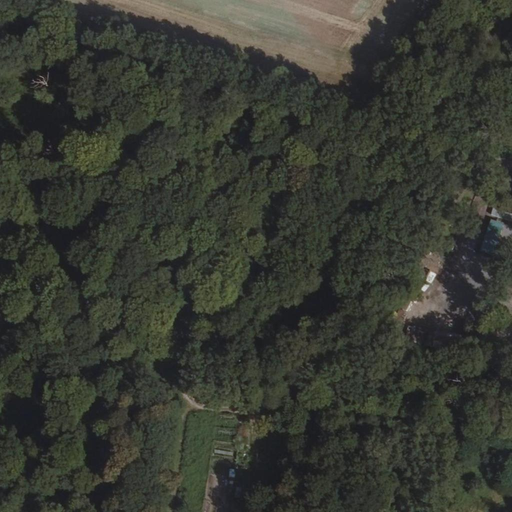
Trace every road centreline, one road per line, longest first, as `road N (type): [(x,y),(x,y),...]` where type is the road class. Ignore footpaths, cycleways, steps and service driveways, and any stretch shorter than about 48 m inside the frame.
road 1 (track): [(175,511),(189,399),(430,0)]
road 2 (track): [(369,100),(511,159)]
